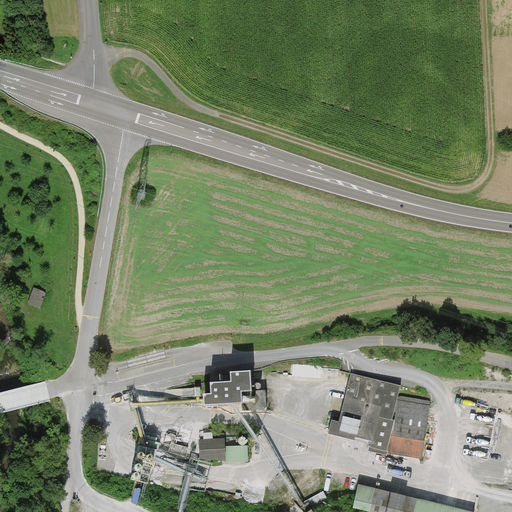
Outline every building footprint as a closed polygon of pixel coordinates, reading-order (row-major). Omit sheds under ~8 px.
[(34,289),(29,303),(41,307),(46,293),(34,289)] [(203,393),(204,405),(242,402),(241,391),(252,390),(251,370),(230,372),(231,381),(210,382),(211,393),(203,393)] [(401,386),(351,373),(339,421),(332,420),(328,434),(354,441),(355,437),(372,441),(371,447),(369,446),(368,451),(387,456),(387,453),(388,451),(387,451),(395,420),(392,420),(398,395),(401,386)] [(430,400),(398,395),(392,420),(395,420),(387,451),(388,451),(387,453),(421,459),(430,400)] [(158,438),(142,434),(131,480),(148,484),(157,449),(159,450),(160,442),(157,441),(158,438)] [(225,439),(199,440),(200,460),(226,459),(225,446),(225,439)] [(248,445),(225,446),(226,459),(226,463),(248,462),(248,445)] [(474,511),(475,511),(359,484),(353,507),(367,510),(366,511),(474,511)]
